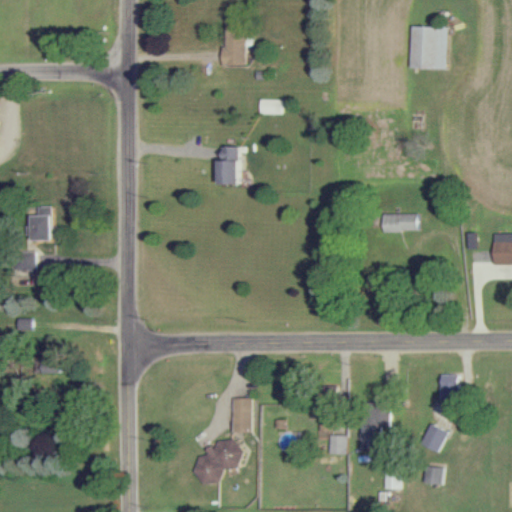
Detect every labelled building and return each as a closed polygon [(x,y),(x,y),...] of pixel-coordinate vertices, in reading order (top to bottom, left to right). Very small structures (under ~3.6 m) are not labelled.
[(223,64),(247,64),(247,17),(223,17),(223,64)] [(447,67),(447,25),(412,25),(412,67),(447,67)] [(283,112),(283,98),(261,98),(261,112),(283,112)] [(221,145),(221,183),(242,183),(242,145),(221,145)] [(53,239),(53,205),(32,205),(32,239),(53,239)] [(419,212),(385,212),(385,230),(419,230),(419,212)] [(511,262),(511,231),(494,231),(494,263),(511,262)] [(36,267),(36,247),(15,247),(15,267),(36,267)] [(363,292),(379,292),(379,273),(363,273),(363,292)] [(20,328),(33,328),(33,318),(20,318),(20,328)] [(63,350),(35,350),(35,373),(63,373),(63,350)] [(461,400),(461,372),(444,372),(444,400),(461,400)] [(234,432),(253,432),(253,397),(234,397),(234,432)] [(391,425),(391,401),(365,401),(365,446),(384,447),(384,425),(391,425)] [(441,451),(450,431),(434,422),(423,443),(441,451)] [(202,485),(224,480),(221,468),(245,463),(239,438),(206,446),(208,454),(195,457),(202,485)] [(387,487),(404,487),(404,449),(387,449),(387,487)] [(446,466),(428,465),(427,481),(444,483),(446,466)]
